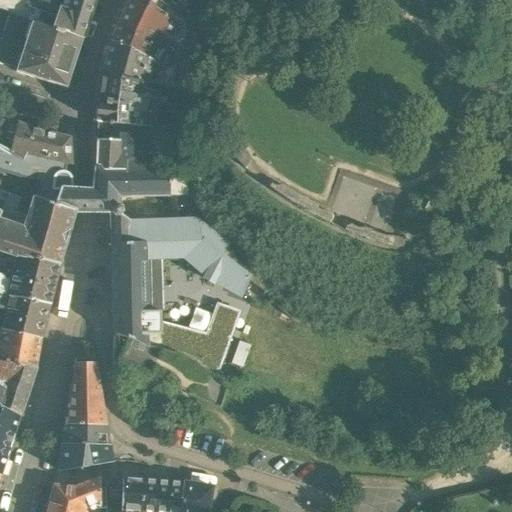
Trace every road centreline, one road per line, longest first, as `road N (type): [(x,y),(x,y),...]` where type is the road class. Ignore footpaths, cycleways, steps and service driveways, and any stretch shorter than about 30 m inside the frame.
road 1 (residential): [(73,314),(95,314),(117,426),(131,440),(344,506)]
road 2 (residential): [(19,511),(73,314)]
road 3 (residential): [(73,314),(84,213),(79,114)]
